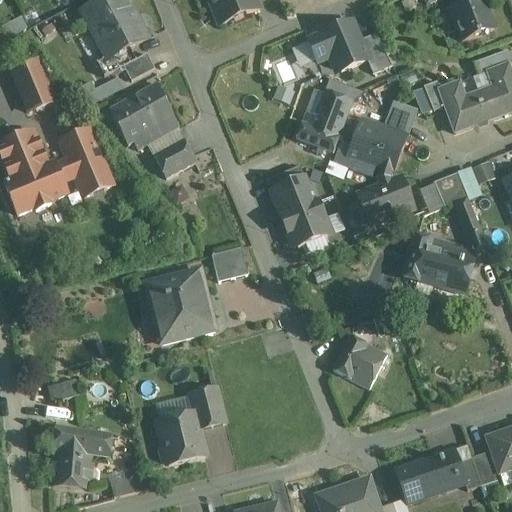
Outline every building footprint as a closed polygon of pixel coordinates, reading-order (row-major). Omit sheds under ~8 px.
[(125,0),(111,0),(82,15),(106,61),(107,64),(129,51),(148,41),(125,0)] [(206,0),(219,30),(259,13),(252,0),(206,0)] [(480,0),(477,0),(450,11),(463,45),(480,39),(480,37),(493,32),(480,0)] [(368,64),(352,26),(309,44),(318,66),(329,61),(334,72),(341,75),(368,64)] [(129,51),(107,64),(106,61),(97,67),(104,81),(123,71),(136,64),(136,63),(129,51)] [(511,65),(508,53),(474,66),(478,79),(487,75),(508,68),(511,66),(511,65)] [(146,58),(136,63),(136,64),(123,71),(131,85),(155,73),(146,58)] [(12,75),(28,115),(54,104),(38,64),(12,75)] [(493,90),(465,101),(459,86),(440,93),(438,94),(444,110),(454,137),(511,115),(511,79),(508,68),(487,75),(493,90)] [(118,79),(88,91),(92,103),(123,91),(118,79)] [(437,85),(423,90),(433,114),(444,110),(438,94),(440,93),(437,85)] [(278,87),(273,101),(289,106),(294,92),(278,87)] [(178,132),(154,89),(109,114),(128,149),(134,146),(138,154),(178,132)] [(314,90),(296,143),(318,151),(316,156),(321,158),(323,153),(333,156),(338,140),(339,140),(352,104),(314,90)] [(395,105),(371,96),(366,109),(390,119),(395,105)] [(408,138),(361,120),(351,148),(346,161),(355,164),(380,172),(391,176),(393,177),(408,138)] [(34,136),(0,150),(0,161),(10,186),(5,189),(18,220),(34,213),(36,215),(52,209),(51,206),(67,199),(62,187),(75,181),(84,201),(112,189),(90,134),(60,146),(68,164),(55,170),(54,169),(49,171),(34,136)] [(183,144),(154,160),(166,182),(196,166),(183,144)] [(342,145),(334,166),(353,173),(355,164),(346,161),(351,148),(342,145)] [(299,170),(266,183),(270,195),(304,181),(299,170)] [(391,176),(380,172),(377,181),(381,191),(358,200),(369,228),(412,211),(401,183),(392,187),(389,181),(391,176)] [(457,177),(434,187),(444,211),(453,207),(467,201),(457,177)] [(304,181),(270,195),(287,238),(292,236),(297,251),(327,239),(321,224),(325,223),(313,192),(309,193),(304,181)] [(168,193),(175,207),(189,199),(182,186),(168,193)] [(467,201),(453,207),(464,236),(478,230),(467,201)] [(478,230),(464,236),(474,261),(488,255),(478,230)] [(430,244),(416,239),(404,281),(464,297),(471,273),(453,268),(437,264),(441,251),(429,248),(430,244)] [(240,251),(212,258),(218,285),(247,278),(240,251)] [(457,256),(441,251),(437,264),(453,268),(457,256)] [(474,261),(457,256),(453,268),(471,273),(474,261)] [(200,274),(146,288),(161,349),(216,335),(200,274)] [(350,312),(354,326),(374,321),(378,338),(393,334),(383,294),(358,301),(360,310),(350,312)] [(367,349),(351,340),(334,374),(350,382),(367,349)] [(394,350),(386,347),(382,356),(386,359),(382,368),(386,370),(394,350)] [(382,356),(367,349),(350,382),(369,392),(382,368),(386,359),(382,356)] [(76,383),(47,390),(51,406),(80,399),(76,383)] [(217,392),(189,399),(193,417),(195,417),(199,433),(226,426),(217,392)] [(193,417),(158,426),(163,449),(161,454),(163,464),(168,467),(168,468),(205,459),(199,433),(195,417),(193,417)] [(111,440),(57,431),(52,489),(89,493),(93,458),(109,461),(111,440)] [(511,433),(487,442),(499,477),(511,472),(511,433)] [(455,453),(393,474),(405,509),(465,488),(467,487),(460,465),(455,453)] [(487,456),(471,462),(480,490),(496,484),(487,456)] [(471,462),(460,465),(467,487),(465,488),(467,494),(480,490),(471,462)] [(145,477),(110,486),(114,501),(149,493),(145,477)] [(369,485),(337,496),(336,493),(316,500),(320,511),(379,511),(369,482),(368,482),(369,485)]
